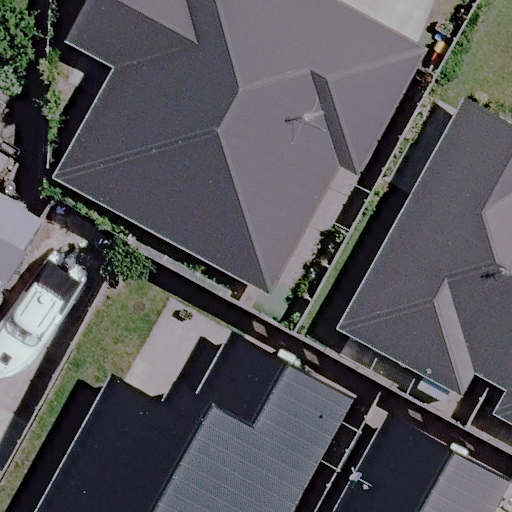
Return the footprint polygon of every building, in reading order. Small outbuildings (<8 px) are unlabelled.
[(116,66),(55,177),(262,289),(332,163),(348,172),(415,49),(325,0),(84,0),(64,37),(116,66)] [(484,383),(511,331),(511,133),(459,105),(336,330),(455,394),(467,373),(484,383)] [(0,284),(40,223),(0,197),(0,161),(1,159),(0,158),(0,284)] [(511,331),(484,383),(504,393),(491,417),(511,428),(511,331)] [(283,511),(345,399),(229,336),(193,401),(168,387),(158,405),(108,377),(33,511),(283,511)] [(482,511),(498,484),(381,420),(330,511),(482,511)]
